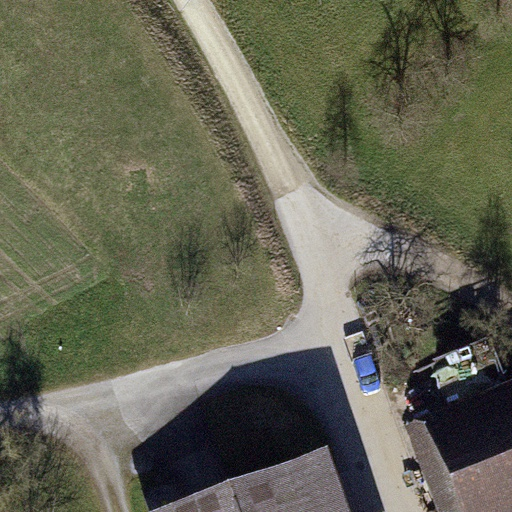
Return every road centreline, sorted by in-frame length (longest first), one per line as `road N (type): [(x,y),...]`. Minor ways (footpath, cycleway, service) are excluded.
road 1 (track): [(317,222),(511,311)]
road 2 (residential): [(396,511),(340,361)]
